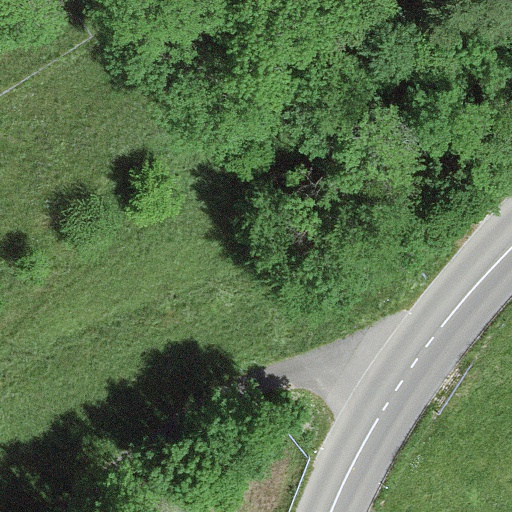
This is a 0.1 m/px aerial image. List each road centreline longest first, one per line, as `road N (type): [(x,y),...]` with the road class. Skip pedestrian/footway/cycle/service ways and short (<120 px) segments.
road 1 (residential): [(422,343),(274,381),(206,415),(70,511)]
road 2 (secondary): [(333,511),(367,430),(422,343)]
road 3 (secondary): [(422,343),(511,249)]
